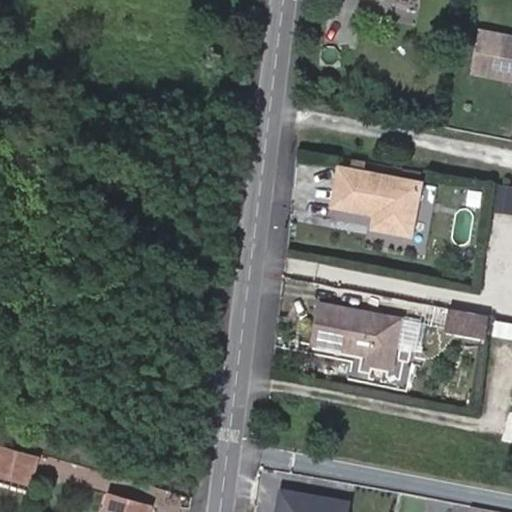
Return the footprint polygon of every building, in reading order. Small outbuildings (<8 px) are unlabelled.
[(511,37),(480,30),(472,69),(511,77),(511,37)] [(345,168),(335,166),(328,203),(373,211),(370,226),(408,233),(417,181),(359,170),(360,164),(346,161),(345,168)] [(473,209),(475,194),(462,192),(460,207),(473,209)] [(396,319),(315,302),(306,342),(364,354),(362,363),(386,368),(396,319)] [(481,314),(444,307),(440,326),(479,333),(481,314)] [(471,393),(446,388),(443,407),(469,412),(471,393)] [(0,478),(8,447),(0,445),(0,478)] [(40,455),(8,447),(0,478),(32,486),(40,455)] [(280,511),(284,489),(276,487),(272,511),(280,511)] [(340,511),(343,497),(284,489),(280,511),(340,511)] [(100,511),(134,511),(138,501),(105,493),(100,511)] [(144,511),(147,503),(138,501),(134,511),(144,511)]
